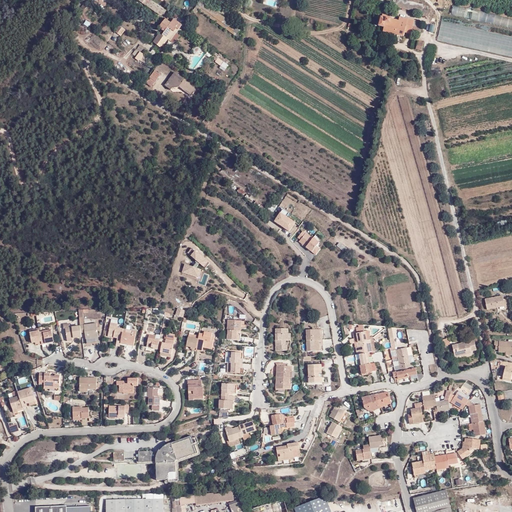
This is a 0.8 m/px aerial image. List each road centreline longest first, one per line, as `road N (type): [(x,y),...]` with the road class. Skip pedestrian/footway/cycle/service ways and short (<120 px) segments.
road 1 (unclassified): [(511,476),(503,468),(483,379),(443,377),(420,280),(404,260),(60,42),(60,29),(83,0)]
road 2 (residential): [(9,511),(2,474),(19,444),(36,434),(162,427),(179,408),(177,387),(163,375),(51,359)]
